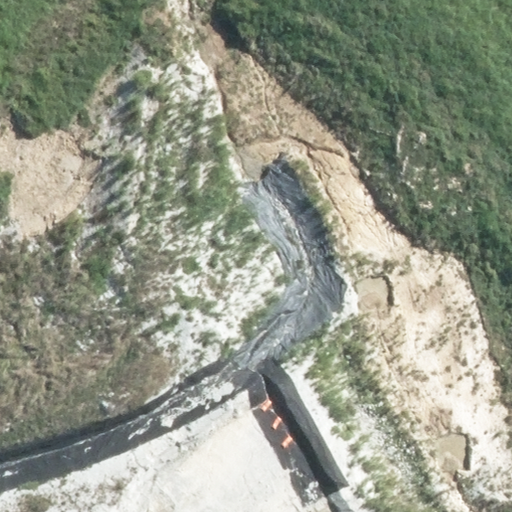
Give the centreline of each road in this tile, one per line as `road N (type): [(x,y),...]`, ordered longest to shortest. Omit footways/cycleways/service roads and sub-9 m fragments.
road 1 (track): [(0,284),(205,0)]
road 2 (trunk): [(262,511),(511,344)]
road 3 (trunk): [(366,511),(511,397)]
